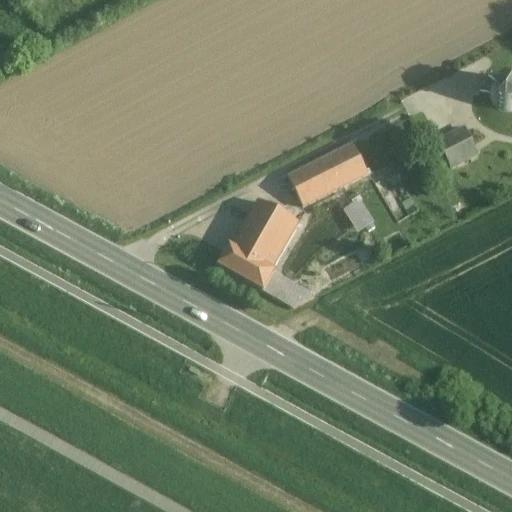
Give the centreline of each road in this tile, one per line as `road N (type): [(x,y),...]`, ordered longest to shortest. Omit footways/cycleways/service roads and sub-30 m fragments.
road 1 (secondary): [(511,483),(0,203)]
road 2 (track): [(0,342),(304,511)]
